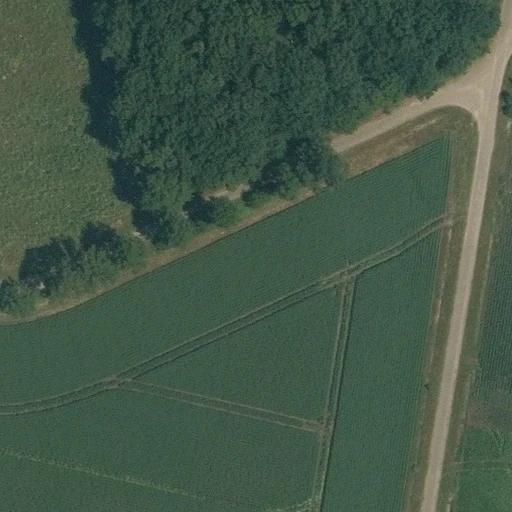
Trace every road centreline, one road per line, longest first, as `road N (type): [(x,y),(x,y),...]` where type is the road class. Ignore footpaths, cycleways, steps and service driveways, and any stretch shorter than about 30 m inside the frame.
road 1 (unclassified): [(499,49),(447,92),(55,275),(0,289)]
road 2 (unclassified): [(426,511),(499,49)]
